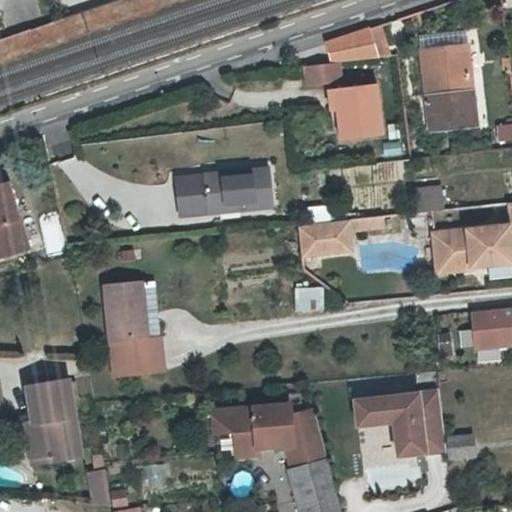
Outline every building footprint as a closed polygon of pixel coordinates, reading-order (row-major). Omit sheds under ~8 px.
[(389,27),(379,29),(384,57),(394,56),(389,27)] [(384,57),(379,29),(337,44),(339,62),(384,57)] [(427,54),(473,49),(473,45),(426,49),(427,54)] [(477,91),(473,49),(427,54),(431,95),(432,106),(479,101),(477,91)] [(314,87),(345,83),(343,63),(339,64),(311,67),(314,87)] [(342,115),(385,111),(382,85),(334,90),(336,112),(342,111),(342,115)] [(432,106),(435,129),(481,124),(479,101),(432,106)] [(388,137),(385,111),(342,115),(345,141),(388,137)] [(511,140),(511,123),(495,123),(495,141),(511,140)] [(268,177),(267,168),(176,176),(177,187),(268,177)] [(177,187),(179,215),(271,206),(268,177),(177,187)] [(0,258),(10,255),(30,250),(22,225),(10,182),(0,184),(0,258)] [(445,190),(419,192),(421,212),(446,210),(445,190)] [(511,252),(511,202),(509,203),(511,225),(432,233),(435,265),(452,263),(459,271),(471,269),(471,267),(511,263),(510,253),(511,252)] [(383,216),(299,224),(301,254),(351,250),(350,231),(384,227),(383,216)] [(30,237),(36,256),(50,252),(44,233),(30,237)] [(452,263),(435,265),(436,273),(459,271),(452,263)] [(147,339),(161,338),(155,283),(105,287),(112,350),(148,346),(147,339)] [(293,312),(322,310),(320,286),(292,288),(293,312)] [(511,309),(471,313),(474,350),(511,346),(511,309)] [(164,372),(161,344),(148,346),(151,373),(164,372)] [(151,373),(148,346),(112,350),(114,377),(151,373)] [(30,388),(36,424),(43,462),(83,455),(74,403),(71,387),(70,381),(30,388)] [(80,385),(71,387),(74,403),(83,402),(80,385)] [(395,424),(397,459),(445,455),(440,395),(357,401),(359,427),(395,424)] [(287,441),(289,468),(327,457),(314,409),(292,411),(291,399),(214,404),(215,425),(231,424),(236,429),(238,450),(259,449),(258,437),(266,436),(266,443),(287,441)] [(36,463),(43,462),(36,424),(29,425),(36,463)] [(211,452),(229,451),(228,435),(210,436),(211,452)] [(472,435),(446,437),(448,460),(474,458),(472,435)] [(342,511),(327,457),(289,468),(300,511),(342,511)] [(108,470),(91,473),(97,505),(114,507),(108,470)]
